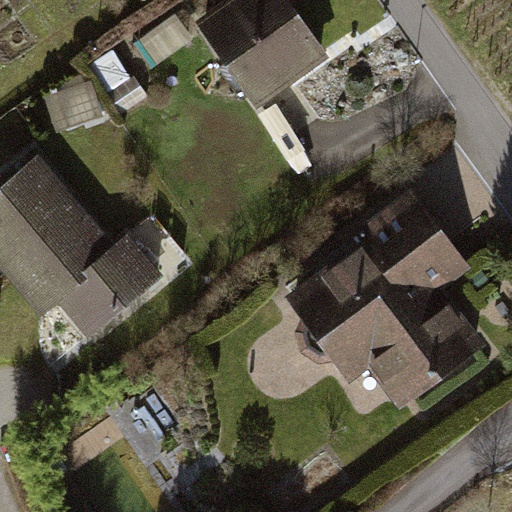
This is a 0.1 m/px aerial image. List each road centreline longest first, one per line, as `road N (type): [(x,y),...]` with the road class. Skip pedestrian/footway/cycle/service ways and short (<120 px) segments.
road 1 (residential): [(400,0),(511,166)]
road 2 (residential): [(399,511),(511,426)]
